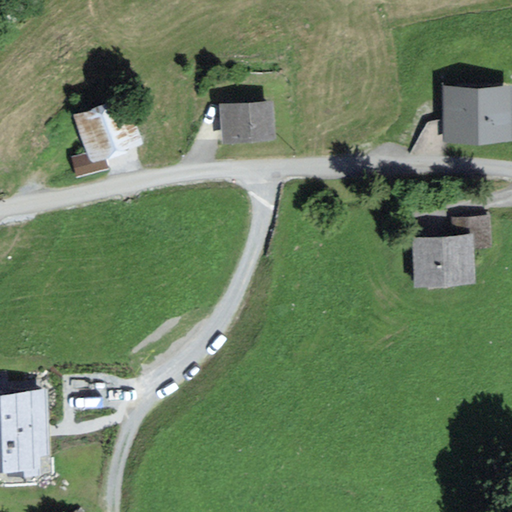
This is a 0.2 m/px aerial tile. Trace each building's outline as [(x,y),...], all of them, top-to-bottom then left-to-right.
[(509,86),(439,87),(440,144),(510,143),(509,86)] [(266,94),(209,92),(207,150),(264,152),(266,94)] [(126,109),(77,125),(91,167),(140,150),(126,109)] [(482,230),(403,229),(403,291),(481,291),(482,230)] [(44,401),(0,399),(0,467),(42,469),(44,401)]
